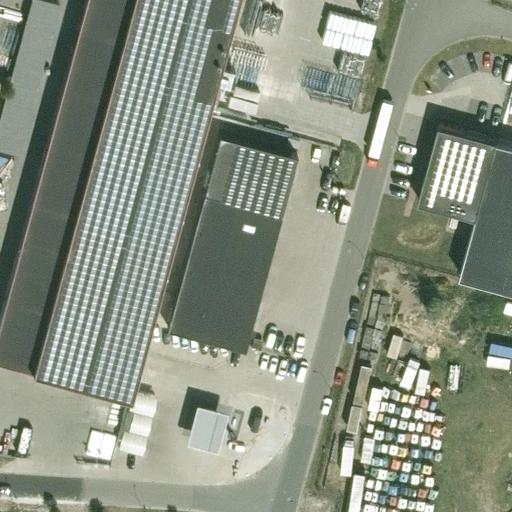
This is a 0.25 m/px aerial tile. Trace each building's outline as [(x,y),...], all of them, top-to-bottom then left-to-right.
[(84,0),(20,239),(0,314),(0,357),(130,393),(162,277),(235,0),(84,0)] [(27,0),(0,127),(0,140),(23,145),(54,0),(27,0)] [(429,161),(430,162),(433,163),(431,170),(426,169),(418,199),(476,215),(460,274),(511,287),(511,142),(496,139),(497,137),(441,122),(439,123),(438,124),(429,160),(429,161)] [(203,188),(166,324),(244,345),(280,210),(296,151),(218,130),(203,188)] [(193,399),(183,438),(215,446),(225,407),(193,399)] [(344,434),(365,438),(369,416),(347,413),(344,434)] [(398,466),(419,471),(422,457),(393,450),(384,490),(392,492),(398,466)] [(352,485),(358,453),(350,452),(344,484),(352,485)]
